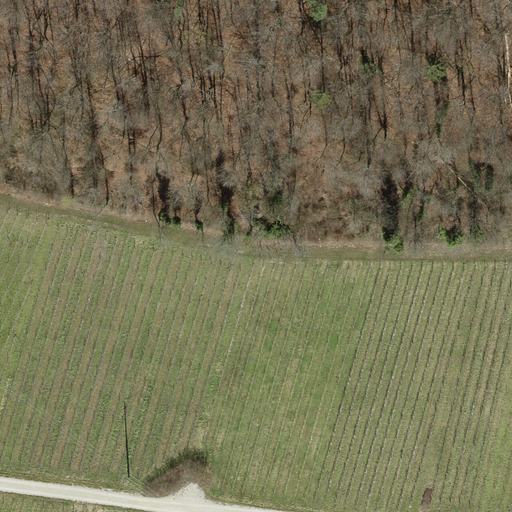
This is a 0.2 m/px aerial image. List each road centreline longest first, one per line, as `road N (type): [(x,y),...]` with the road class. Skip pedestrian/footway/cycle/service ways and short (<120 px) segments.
road 1 (track): [(511,256),(336,256),(122,234),(0,196)]
road 2 (track): [(0,484),(237,511)]
